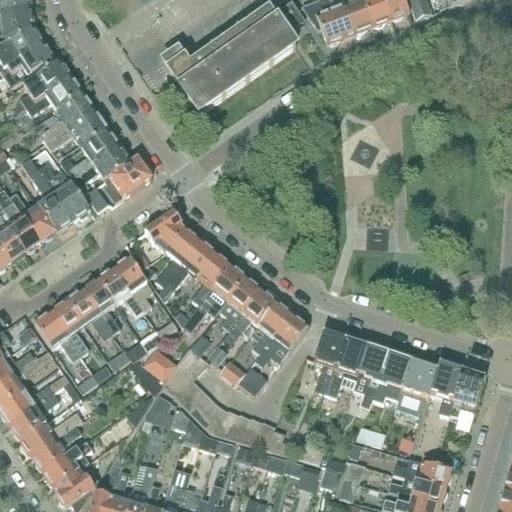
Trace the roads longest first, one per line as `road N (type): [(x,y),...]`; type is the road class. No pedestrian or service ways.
road 1 (residential): [(181,177),(331,305),(508,357)]
road 2 (residential): [(0,306),(22,314),(111,254),(115,230),(181,177)]
road 3 (residential): [(64,0),(83,43),(181,177)]
road 4 (residential): [(350,63),(505,9)]
road 5 (residential): [(508,357),(466,511)]
